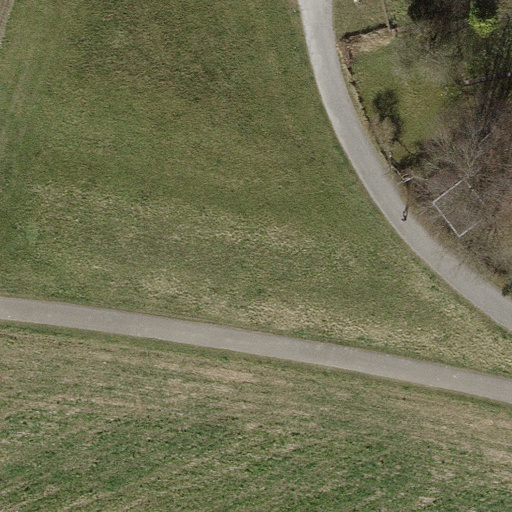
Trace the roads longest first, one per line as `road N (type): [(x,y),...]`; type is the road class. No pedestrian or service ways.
road 1 (track): [(0,306),(235,339),(511,395)]
road 2 (track): [(315,0),(322,71),(365,176),(461,284),(511,314)]
